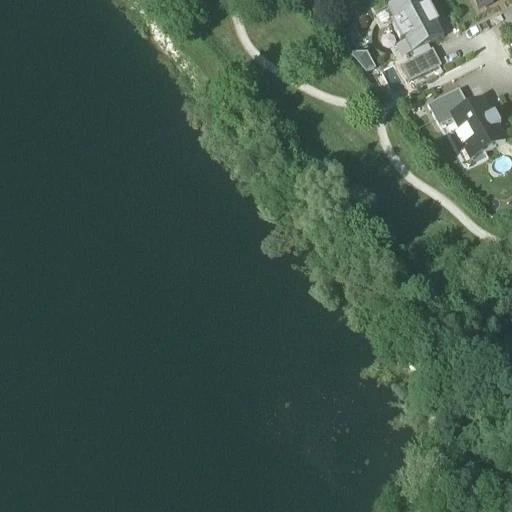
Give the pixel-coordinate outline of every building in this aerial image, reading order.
[(427,10),(421,0),(411,0),(388,13),(395,27),(391,29),(401,47),(405,45),(412,59),(444,42),(437,28),(438,27),(429,9),(427,10)] [(472,0),(479,12),(501,0),(472,0)] [(433,55),(401,71),(410,88),(441,71),(433,55)] [(459,95),(427,112),(439,134),(453,126),(451,122),(468,113),(459,95)] [(468,113),(451,122),(453,126),(459,137),(455,139),(462,152),(466,150),(474,165),(505,148),(497,133),(501,131),(494,119),(490,120),(482,105),(468,113)] [(511,369),(510,370),(507,364),(494,371),(506,395),(511,391),(511,369)]
